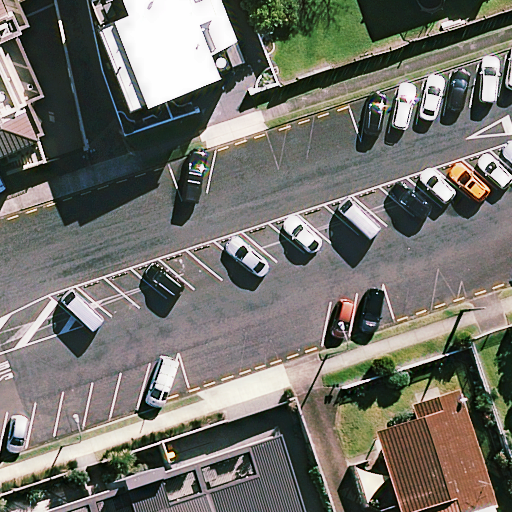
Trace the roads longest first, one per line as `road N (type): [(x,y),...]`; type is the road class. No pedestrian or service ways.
road 1 (residential): [(0,293),(69,259),(511,114)]
road 2 (residential): [(511,206),(0,382)]
